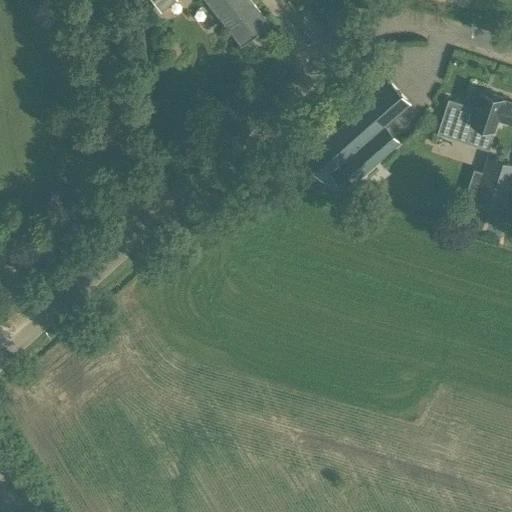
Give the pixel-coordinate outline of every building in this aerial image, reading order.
[(177,0),(152,0),(162,13),(178,0),(177,0)] [(249,0),(206,0),(241,45),(268,23),(249,0)] [(390,82),(303,159),(323,181),(331,174),(345,190),(399,142),(385,125),(409,104),(390,82)] [(444,113),(437,132),(486,148),(497,119),(511,123),(511,102),(500,99),(501,96),(491,93),(491,95),(480,92),(470,122),(444,113)] [(511,163),(488,156),(474,199),(503,208),(511,178),(511,163)]
